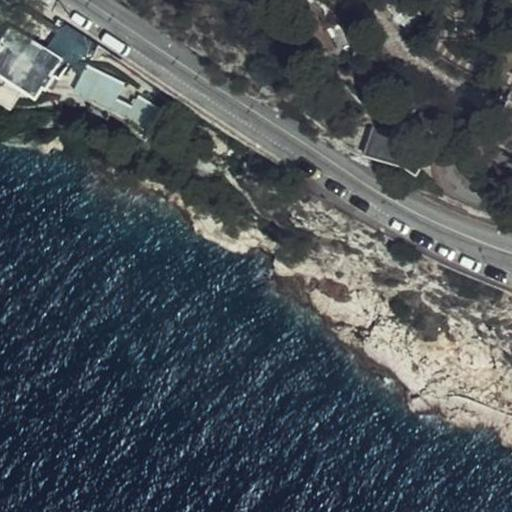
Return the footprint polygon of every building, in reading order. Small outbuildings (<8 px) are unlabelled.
[(388,28),(373,2),(349,17),(364,44),(388,28)] [(66,66),(73,56),(15,24),(6,39),(11,42),(8,47),(0,60),(0,78),(1,78),(27,93),(38,75),(50,82),(54,75),(58,77),(64,65),(66,66)] [(75,57),(73,56),(66,66),(69,67),(75,57)] [(83,83),(120,102),(124,95),(123,94),(130,81),(95,62),(95,63),(88,59),(83,69),(89,72),(83,83)] [(1,78),(0,78),(0,90),(21,104),(27,93),(1,78)] [(157,121),(164,120),(169,112),(173,115),(176,108),(145,92),(139,103),(136,108),(157,121)] [(124,95),(120,102),(117,107),(135,115),(148,131),(155,134),(164,120),(157,121),(136,108),(139,103),(124,95)] [(420,170),(431,146),(436,136),(415,128),(375,119),(369,146),(375,149),(386,157),(397,160),(420,170)] [(215,141),(185,123),(176,123),(166,140),(203,163),(215,141)] [(367,152),(386,157),(375,149),(369,146),(367,152)]
